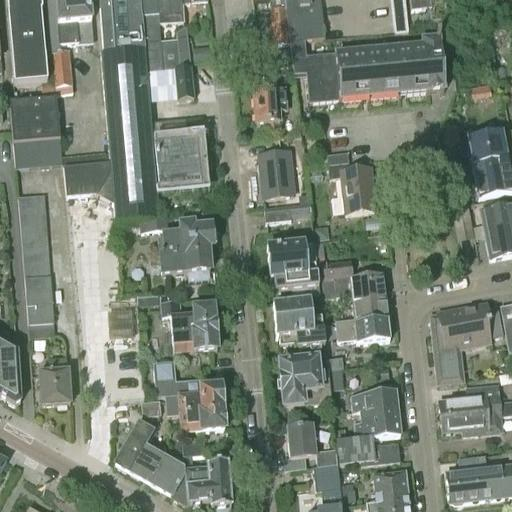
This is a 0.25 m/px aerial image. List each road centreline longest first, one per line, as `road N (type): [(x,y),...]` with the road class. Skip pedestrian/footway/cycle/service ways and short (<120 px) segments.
road 1 (residential): [(215,0),(265,511)]
road 2 (residential): [(408,317),(427,511)]
road 3 (residential): [(408,317),(381,132)]
road 4 (residential): [(141,511),(0,431)]
